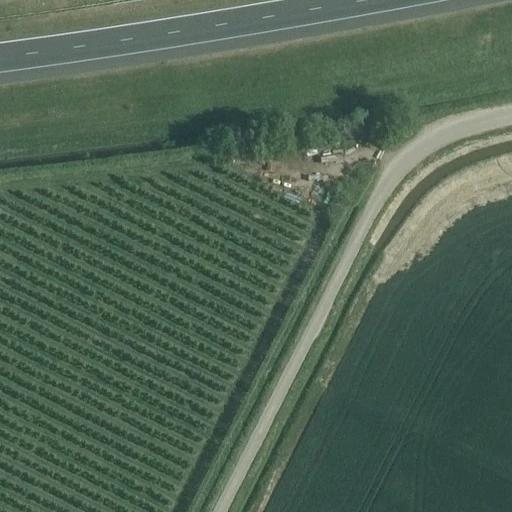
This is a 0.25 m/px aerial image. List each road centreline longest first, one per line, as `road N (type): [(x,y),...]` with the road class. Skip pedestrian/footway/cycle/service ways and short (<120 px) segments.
road 1 (unclassified): [(224,511),(386,179),(421,146),(511,116)]
road 2 (motorway): [(0,65),(411,0)]
